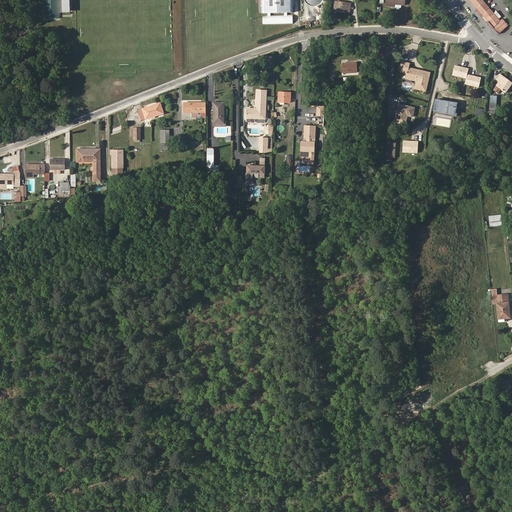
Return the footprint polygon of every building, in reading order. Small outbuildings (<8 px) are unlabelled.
[(58,18),(57,0),(44,0),(45,19),(58,18)] [(70,12),(70,0),(60,0),(61,13),(70,12)] [(261,0),(262,13),(268,13),(268,15),(262,15),(263,24),(293,23),(293,14),(287,15),(287,12),(293,12),(292,0),(261,0)] [(315,9),(318,10),(321,11),(324,10),(327,8),(329,5),(330,2),(329,0),(309,0),(310,2),(310,4),(311,6),(313,8),(315,9)] [(500,22),(482,0),(469,0),(476,7),(493,28),(500,22)] [(350,12),(351,4),(335,2),(334,10),(350,12)] [(357,72),(357,63),(342,63),(343,73),(357,72)] [(427,84),(429,76),(418,73),(419,70),(408,68),(409,64),(402,63),(400,71),(407,73),(406,79),(412,80),(417,81),(415,89),(424,91),(426,84),(427,84)] [(470,67),(456,64),(454,75),(467,79),(468,74),(470,67)] [(483,78),(468,74),(467,79),(466,85),(481,88),(483,78)] [(507,92),(511,84),(511,83),(500,75),(497,80),(500,82),(497,85),(494,89),(499,92),(501,89),(507,92)] [(290,103),(291,93),(279,92),(278,102),(290,103)] [(455,114),(457,103),(436,99),(434,110),(455,114)] [(265,119),(266,100),(257,100),(256,107),(254,109),(247,109),(246,118),(265,119)] [(164,113),(160,103),(138,110),(141,120),(164,113)] [(206,116),(206,103),(185,103),(185,112),(192,112),(192,116),(196,116),(206,116)] [(223,123),(223,103),(214,103),(214,123),(223,123)] [(398,104),(395,123),(407,125),(408,117),(414,118),(416,107),(398,104)] [(170,146),(169,130),(160,130),(161,151),(162,151),(162,150),(168,149),(168,146),(170,146)] [(267,153),(268,139),(267,138),(266,149),(259,148),(259,153),(267,153)] [(403,141),(402,153),(419,154),(420,141),(403,141)] [(395,158),(396,142),(388,142),(387,157),(395,158)] [(100,181),(100,149),(77,150),(77,162),(94,162),(94,181),(100,181)] [(123,174),(123,151),(111,151),(111,155),(112,155),(113,168),(113,174),(123,174)] [(64,170),(64,160),(59,160),(59,161),(56,161),(56,160),(51,160),(51,170),(56,170),(56,171),(59,171),(59,170),(64,170)] [(265,176),(265,163),(259,163),(259,167),(253,167),(254,163),(248,163),(247,173),(245,173),(245,181),(253,182),(253,173),(259,174),(259,176),(265,176)] [(45,174),(45,165),(25,165),(25,174),(34,174),(45,174)] [(20,187),(20,173),(14,173),(14,174),(0,174),(0,184),(6,184),(14,184),(14,187),(20,187)] [(69,184),(69,183),(64,183),(64,182),(61,182),(61,187),(60,187),(60,194),(64,194),(64,191),(69,191),(69,184)] [(501,225),(500,216),(489,217),(490,226),(501,225)] [(510,318),(509,302),(508,302),(507,296),(504,297),(504,295),(497,296),(496,289),(491,290),(492,305),(497,304),(498,319),(499,322),(505,322),(504,319),(510,318)]
